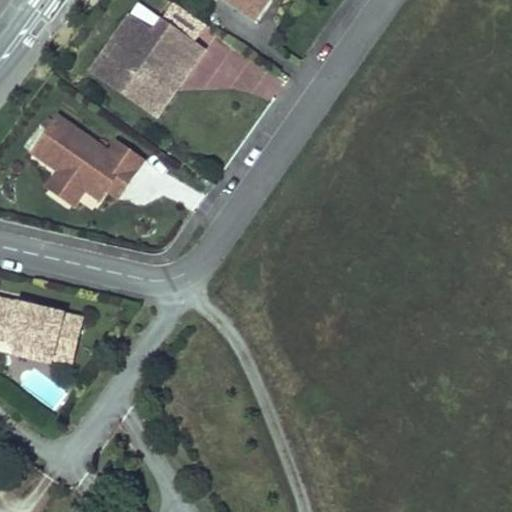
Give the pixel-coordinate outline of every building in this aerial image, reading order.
[(224,0),(259,24),(276,0),(224,0)] [(154,102),(180,65),(191,73),(208,50),(165,20),(157,31),(133,15),(99,64),(154,102)] [(154,102),(99,64),(93,72),(160,119),(191,73),(180,65),(154,102)] [(130,186),(148,161),(119,141),(112,152),(60,116),(33,154),(60,173),(55,179),(83,198),(88,192),(104,203),(111,192),(114,187),(108,182),(114,175),(130,186)] [(121,199),(130,186),(114,175),(108,182),(114,187),(111,192),(121,199)] [(83,198),(55,179),(49,188),(77,208),(83,198)] [(74,364),(85,320),(38,309),(36,314),(28,312),(29,306),(0,299),(0,327),(15,331),(12,343),(15,349),(55,359),(74,364)] [(36,314),(38,309),(29,306),(28,312),(36,314)] [(0,339),(12,343),(15,331),(0,327),(0,339)] [(55,359),(15,349),(14,354),(54,364),(55,359)]
